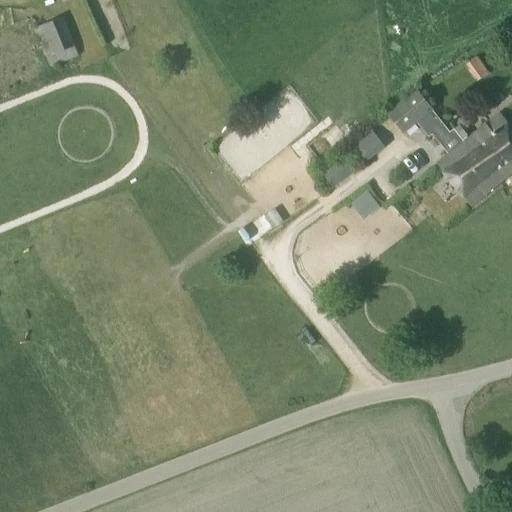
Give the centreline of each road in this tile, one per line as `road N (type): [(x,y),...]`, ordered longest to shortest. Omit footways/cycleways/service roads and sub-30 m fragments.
road 1 (unclassified): [(64,511),(371,396),(433,384)]
road 2 (unclassified): [(489,511),(461,468),(433,384)]
